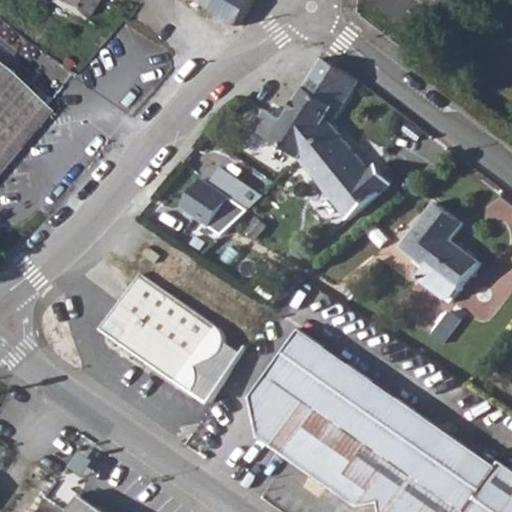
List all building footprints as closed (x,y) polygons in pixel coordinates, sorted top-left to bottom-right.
[(94,0),(52,0),(51,2),(81,21),(93,2),(94,0)] [(192,0),(211,11),(237,26),(252,0),(192,0)] [(0,163),(57,95),(0,48),(0,163)] [(325,59),(285,121),(267,110),(255,129),(306,161),(352,219),(395,185),(379,166),(372,171),(333,125),(361,80),(326,58),(325,59)] [(204,177),(186,207),(227,232),(251,209),(204,177)] [(408,294),(441,317),(483,260),(452,237),(465,219),(437,199),(391,261),(417,280),(408,294)] [(145,255),(159,264),(165,256),(151,247),(145,255)] [(141,275),(104,330),(176,379),(196,393),(199,388),(199,387),(201,382),(201,378),(199,370),(197,366),(214,357),(218,354),(224,350),(225,348),(226,347),(227,345),(227,343),(227,341),(227,339),(227,337),(226,334),(223,330),(216,326),(141,275)] [(449,342),(462,316),(450,310),(436,336),(449,342)] [(500,466),(300,329),(254,397),(266,437),(268,439),(339,487),(341,489),(365,504),(386,501),(388,511),(511,511),(511,466),(504,461),(500,466)] [(211,403),(244,353),(227,341),(227,343),(227,345),(226,347),(225,348),(224,350),(218,354),(214,357),(197,366),(199,370),(201,378),(201,382),(199,387),(199,388),(196,393),(211,403)] [(62,511),(109,511),(78,490),(62,511)]
